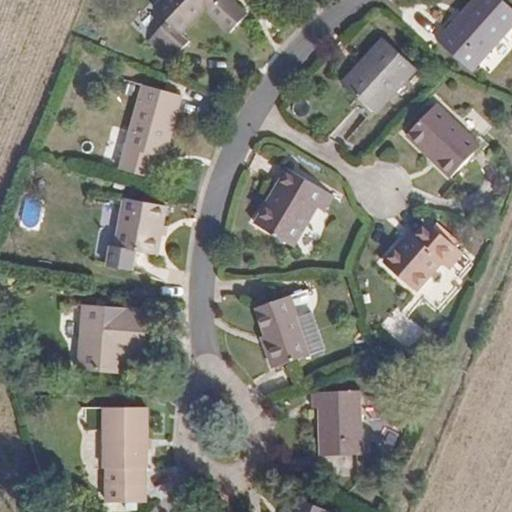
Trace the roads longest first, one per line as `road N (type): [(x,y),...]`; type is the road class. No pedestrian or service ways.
road 1 (track): [(390,511),(511,221)]
road 2 (residential): [(199,345),(185,429),(190,464),(212,477),(240,476),(260,459),(265,433),(234,383)]
road 3 (residential): [(253,105),(217,194),(196,279),(199,345)]
road 4 (residential): [(253,105),(391,188)]
road 5 (residential): [(347,0),(319,20),(253,105)]
